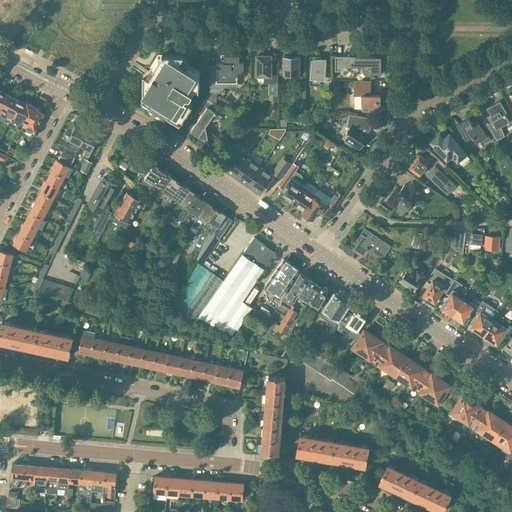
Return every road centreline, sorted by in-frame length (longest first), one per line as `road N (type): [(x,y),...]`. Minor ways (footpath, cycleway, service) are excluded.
road 1 (residential): [(99,106),(143,26),(412,28)]
road 2 (residential): [(225,464),(224,407),(0,357)]
road 3 (secondary): [(317,252),(99,106)]
road 4 (secondary): [(511,380),(317,252)]
road 5 (tertiary): [(36,446),(225,464)]
road 6 (tertiary): [(225,464),(304,475),(389,511)]
road 7 (residential): [(317,252),(411,115)]
road 8 (residential): [(67,90),(0,217)]
